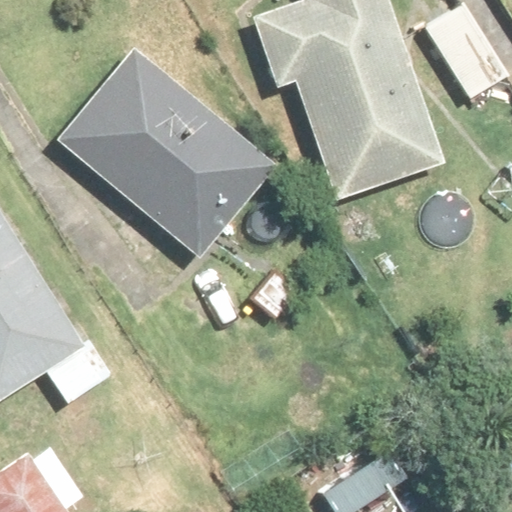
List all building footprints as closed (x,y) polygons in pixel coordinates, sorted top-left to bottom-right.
[(336,206),(447,167),(387,0),(299,0),(253,16),(282,99),(296,94),(336,206)] [(459,10),(427,28),(466,100),(499,83),(459,10)] [(127,50),(54,141),(205,264),(279,173),(127,50)] [(65,408),(101,387),(0,216),(0,402),(46,376),(65,408)] [(72,511),(86,502),(51,455),(31,470),(22,459),(0,475),(0,511),(72,511)]
